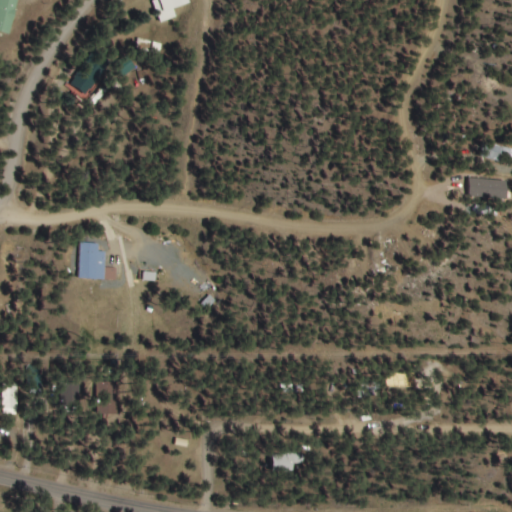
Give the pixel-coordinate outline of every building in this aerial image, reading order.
[(0,0),(0,33),(9,36),(16,0),(0,0)] [(190,4),(188,0),(156,0),(157,1),(153,2),(159,23),(175,19),(172,9),(190,4)] [(511,151),(486,143),(481,158),(507,166),(511,151)] [(507,192),(481,177),(474,188),(501,203),(507,192)] [(104,244),(79,243),(77,279),(103,280),(104,244)] [(168,257),(196,286),(202,280),(174,251),(168,257)] [(1,416),(16,416),(16,384),(1,384),(1,416)]
